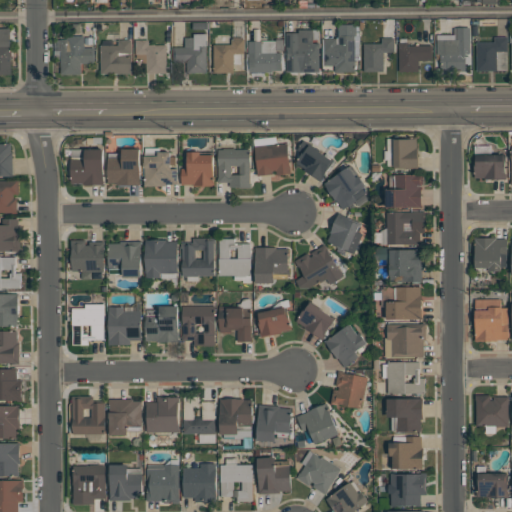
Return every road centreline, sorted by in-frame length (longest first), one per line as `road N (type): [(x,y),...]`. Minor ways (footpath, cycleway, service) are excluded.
road 1 (residential): [(37,0),(52,217),(53,511)]
road 2 (residential): [(449,108),(454,511)]
road 3 (tertiary): [(108,110),(449,108)]
road 4 (residential): [(51,378),(293,374)]
road 5 (residential): [(52,217),(294,214)]
